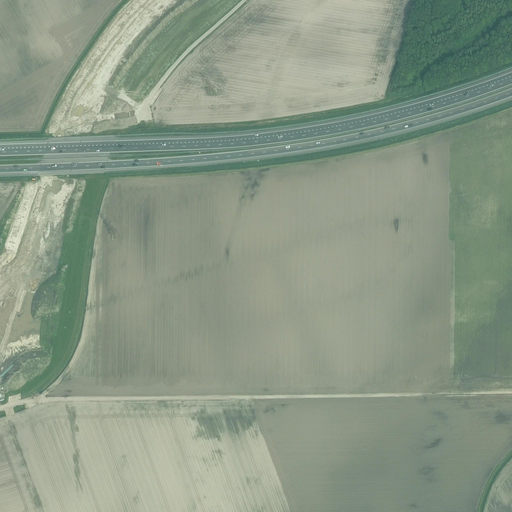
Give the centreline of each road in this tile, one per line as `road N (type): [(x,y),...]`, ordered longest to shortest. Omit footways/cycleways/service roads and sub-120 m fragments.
road 1 (track): [(511,393),(40,400),(87,338),(111,193)]
road 2 (tertiary): [(0,207),(303,176),(511,121)]
road 3 (motorway): [(511,80),(367,123),(262,141),(0,152)]
road 4 (motorway): [(0,169),(314,145),(511,92)]
road 5 (unclassified): [(244,0),(177,62),(143,110)]
